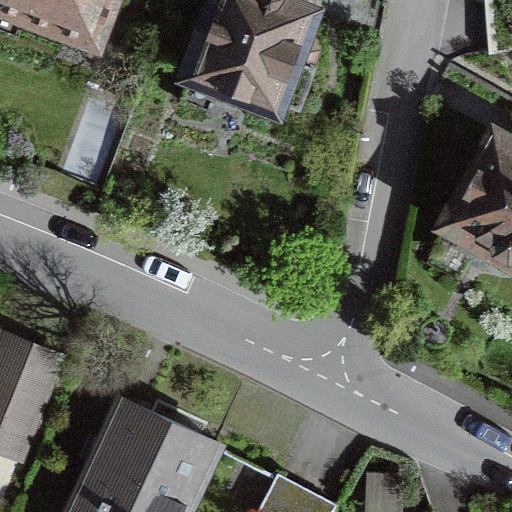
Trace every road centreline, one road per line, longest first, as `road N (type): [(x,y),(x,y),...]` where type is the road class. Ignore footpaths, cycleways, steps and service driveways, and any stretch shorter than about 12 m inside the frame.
road 1 (residential): [(435,0),(354,383)]
road 2 (residential): [(0,231),(182,297),(354,383)]
road 3 (residential): [(354,383),(511,468)]
